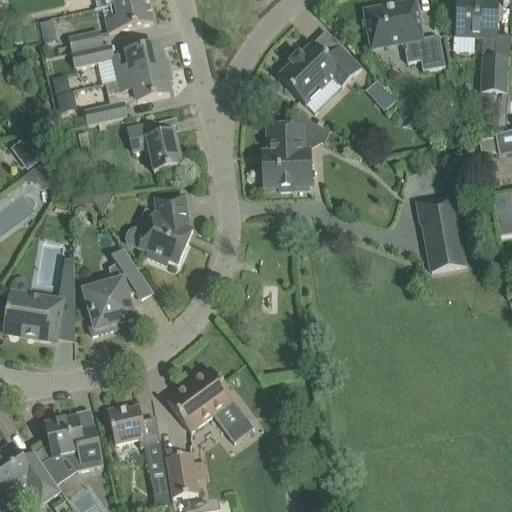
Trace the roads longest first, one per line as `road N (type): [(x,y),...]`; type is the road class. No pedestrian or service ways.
road 1 (residential): [(216,143),(227,213),(224,268),(198,323),(162,354),(113,377),(0,384)]
road 2 (residential): [(216,143),(252,46),(294,0)]
road 3 (residential): [(183,0),(216,143)]
